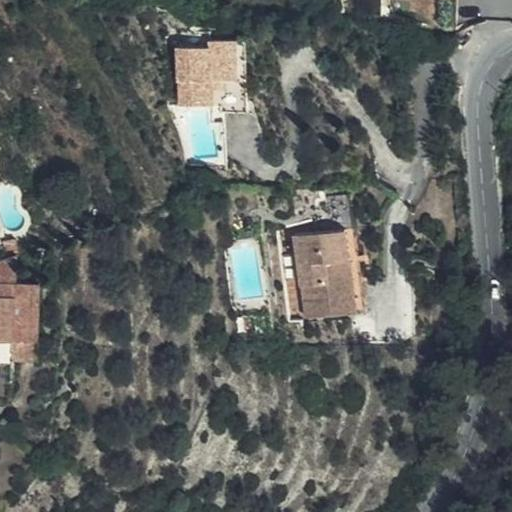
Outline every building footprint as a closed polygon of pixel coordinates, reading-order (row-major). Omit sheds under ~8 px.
[(179,108),(216,107),(238,106),(236,38),(211,40),(211,45),(177,46),(179,108)] [(238,106),(239,106),(247,106),(245,38),(236,38),(238,106)] [(367,311),(361,266),(356,228),(294,236),(306,319),(367,311)] [(19,253),(0,257),(0,339),(13,340),(13,361),(37,361),(40,281),(18,281),(19,253)] [(0,376),(12,376),(13,361),(13,340),(0,339),(0,376)]
